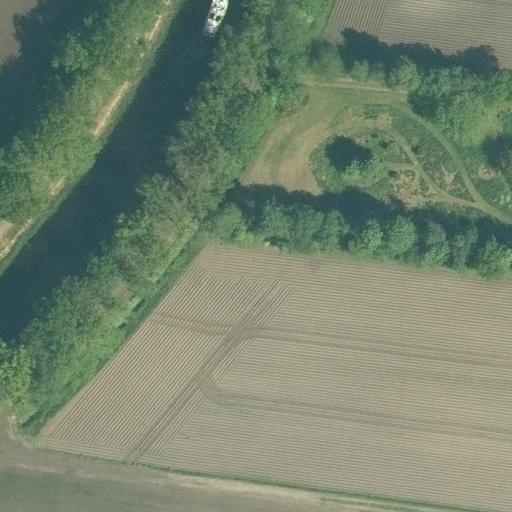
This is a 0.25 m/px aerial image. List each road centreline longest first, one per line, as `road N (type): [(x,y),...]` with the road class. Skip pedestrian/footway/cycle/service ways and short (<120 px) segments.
road 1 (unclassified): [(0,400),(103,301),(151,238),(226,122),(282,0)]
road 2 (track): [(0,245),(105,120),(161,0)]
